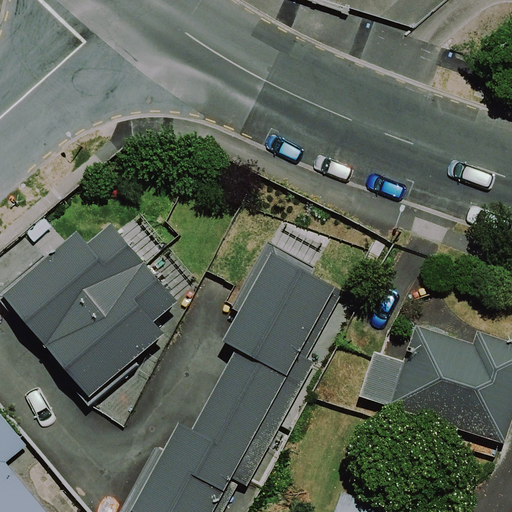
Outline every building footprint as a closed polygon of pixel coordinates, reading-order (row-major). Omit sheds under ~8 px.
[(211,293),(135,208),(84,254),(52,219),(0,264),(0,303),(88,402),(211,293)] [(127,511),(215,511),(336,298),(264,257),(213,346),(219,349),(127,511)] [(500,449),(511,413),(511,347),(469,334),(466,343),(409,324),(395,366),(368,357),(354,401),(500,449)] [(21,450),(0,423),(0,511),(37,511),(1,466),(21,450)] [(387,511),(340,494),(333,511),(387,511)]
